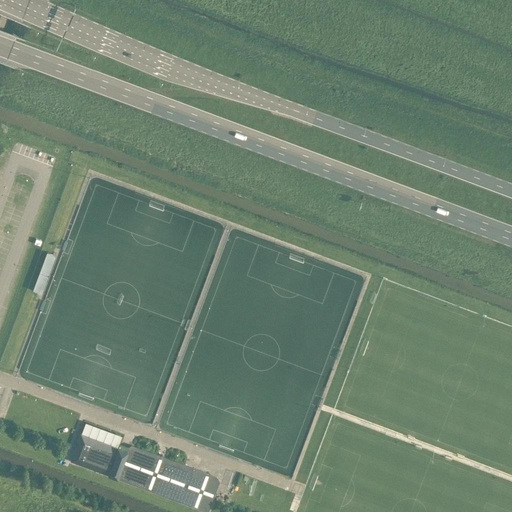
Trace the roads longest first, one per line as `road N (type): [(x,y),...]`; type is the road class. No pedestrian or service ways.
road 1 (primary): [(0,46),(511,237)]
road 2 (primary): [(511,191),(24,0)]
